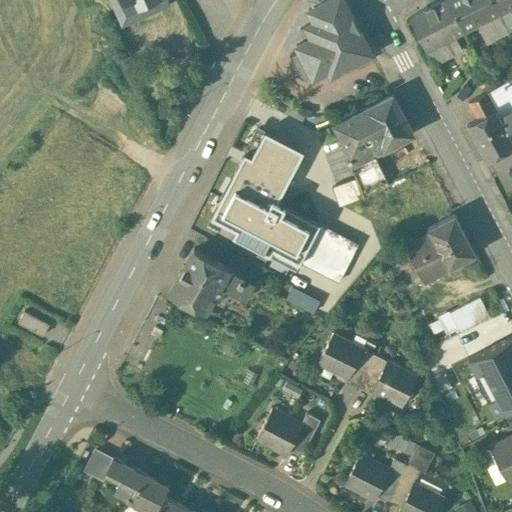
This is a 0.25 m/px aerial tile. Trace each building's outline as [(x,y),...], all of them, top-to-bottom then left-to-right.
[(170,3),(168,0),(147,0),(129,9),(125,0),(111,0),(123,24),(170,3)] [(125,0),(129,9),(147,0),(125,0)] [(311,0),(314,5),(309,7),(315,19),(301,26),(306,38),(297,43),(301,50),(313,73),(314,75),(329,67),(331,72),(372,51),(345,0),(311,0)] [(448,0),(439,0),(410,15),(427,48),(444,39),(464,29),(448,0)] [(494,0),(448,0),(464,29),(490,16),(500,11),(494,0)] [(511,0),(494,0),(500,11),(510,6),(511,5),(511,0)] [(511,27),(511,10),(510,6),(500,11),(509,29),(511,27)] [(509,29),(500,11),(490,16),(500,34),(509,29)] [(444,39),(427,48),(434,62),(451,53),(444,39)] [(313,73),(301,50),(290,55),(302,79),(313,73)] [(506,80),(469,100),(478,116),(497,105),(501,114),(511,108),(511,88),(508,82),(507,83),(506,80)] [(394,93),(336,122),(352,152),(353,153),(365,147),(368,154),(374,151),(413,131),(394,93)] [(478,116),(468,122),(488,158),(511,144),(511,136),(500,115),(501,114),(497,105),(478,116)] [(511,108),(501,114),(500,115),(511,136),(511,108)] [(304,149),(265,129),(252,155),(245,152),(211,216),(215,218),(236,228),(233,235),(270,254),(273,248),(299,262),(320,222),(278,200),(304,149)] [(368,154),(365,147),(353,153),(352,152),(348,155),(363,195),(390,182),(374,151),(368,154)] [(336,201),(358,195),(352,176),(330,183),(336,201)] [(476,251),(461,220),(455,211),(428,226),(431,231),(449,266),(476,251)] [(431,231),(407,244),(425,279),(449,266),(431,231)] [(193,250),(185,265),(181,273),(172,290),(172,289),(171,292),(173,293),(173,292),(205,309),(214,294),(219,297),(224,287),(246,298),(255,282),(228,268),(229,266),(227,265),(196,249),(194,247),(193,249),(193,250)] [(314,309),(318,296),(288,285),(284,299),(314,309)] [(480,295),(450,311),(460,331),(491,316),(480,295)] [(20,311),(15,319),(33,330),(38,322),(20,311)] [(191,330),(160,313),(153,326),(152,326),(145,339),(146,339),(139,352),(171,369),(180,351),(186,355),(191,345),(200,350),(206,338),(191,330)] [(364,347),(333,331),(318,361),(347,376),(349,376),(364,347)] [(364,347),(349,376),(347,376),(346,379),(359,386),(375,353),(364,347)] [(375,353),(359,386),(372,392),(373,389),(372,388),(387,359),(375,353)] [(418,374),(387,359),(372,388),(373,389),(403,404),(418,374)] [(511,360),(497,369),(496,368),(494,369),(495,371),(496,371),(498,375),(488,380),(504,412),(511,407),(511,360)] [(301,422),(272,407),(257,436),(287,452),(289,448),(303,423),(301,422)] [(307,411),(301,422),(303,423),(289,448),(302,455),(320,418),(307,411)] [(511,434),(495,442),(510,471),(511,470),(511,434)] [(435,452),(418,443),(408,463),(421,470),(425,472),(435,452)] [(113,456),(95,447),(85,467),(102,476),(105,471),(113,456)] [(389,467),(360,452),(345,482),(375,497),(377,494),(390,468),(389,467)] [(169,482),(144,469),(114,454),(113,456),(105,471),(120,478),(116,486),(131,493),(129,498),(154,511),(163,493),(169,482)] [(390,468),(377,494),(389,500),(408,463),(395,457),(389,467),(390,468)] [(408,463),(389,500),(400,506),(414,480),(415,480),(421,470),(408,463)] [(400,506),(399,509),(403,511),(435,511),(444,496),(415,480),(414,480),(400,506)] [(184,511),(188,506),(163,493),(154,511),(153,511),(184,511)]
